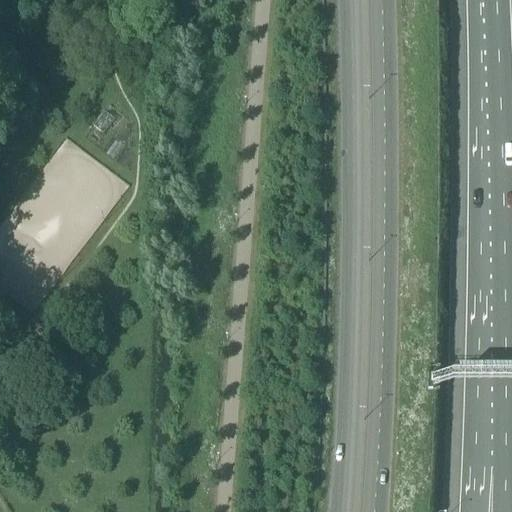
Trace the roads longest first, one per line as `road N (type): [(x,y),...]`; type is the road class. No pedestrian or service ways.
road 1 (secondary): [(348,0),(352,270),(340,511)]
road 2 (secondary): [(373,511),(383,268),(381,0)]
road 3 (motorway): [(480,0),(491,464)]
